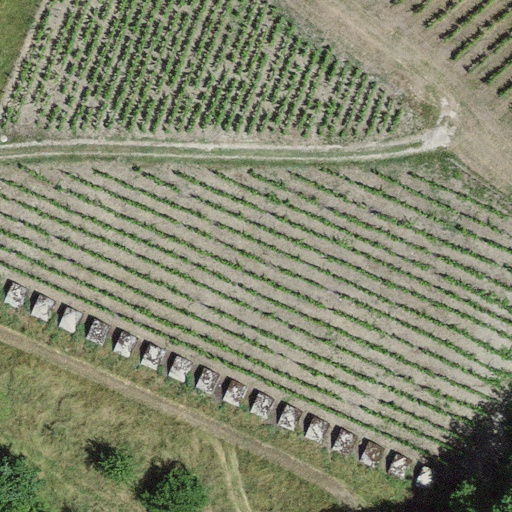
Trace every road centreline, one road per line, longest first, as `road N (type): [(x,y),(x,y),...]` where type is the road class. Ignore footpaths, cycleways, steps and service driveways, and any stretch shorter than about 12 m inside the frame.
road 1 (track): [(323,0),(415,53),(452,115),(431,140),(0,150)]
road 2 (track): [(0,348),(331,487)]
